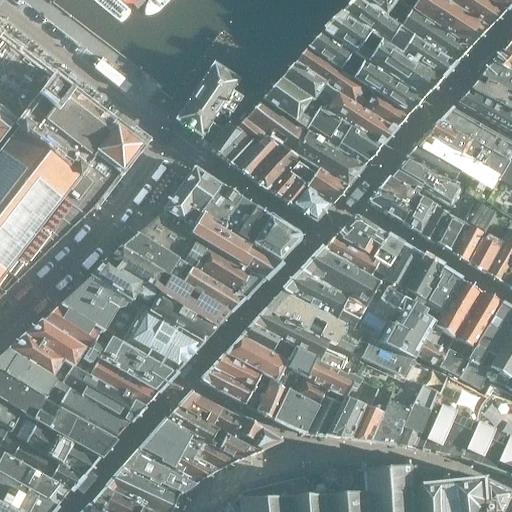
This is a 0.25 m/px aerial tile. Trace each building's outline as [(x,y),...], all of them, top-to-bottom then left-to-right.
[(405,116),(419,101),(420,100),(438,82),(438,81),(452,65),(467,49),(394,0),(352,0),(339,15),(305,51),(405,116)] [(480,35),(484,31),(485,31),(486,30),(502,13),(482,0),(394,0),(467,49),(474,42),(479,36),(479,37),(481,35),(480,35)] [(511,1),(511,0),(482,0),(502,13),(511,1)] [(244,51),(220,34),(207,53),(231,69),(244,51)] [(0,296),(59,239),(62,242),(73,231),(71,228),(91,208),(116,175),(117,175),(117,174),(137,145),(137,140),(132,137),(128,138),(127,139),(85,107),(85,106),(84,106),(67,93),(67,92),(66,92),(65,92),(42,74),(42,73),(41,73),(25,61),(21,58),(22,58),(6,46),(6,45),(5,45),(0,41),(0,296)] [(511,41),(511,42),(511,43),(501,54),(500,54),(479,77),(511,96),(511,41)] [(405,116),(305,51),(293,65),(393,131),(405,116)] [(393,131),(293,65),(279,81),(379,146),(389,135),(392,131),(393,131)] [(226,119),(239,99),(229,92),(235,83),(211,67),(181,112),(181,113),(178,118),(178,117),(175,121),(199,137),(216,112),(226,119)] [(511,96),(479,77),(467,91),(511,116),(511,96)] [(379,146),(279,81),(260,101),(311,135),(361,167),(379,147),(379,146)] [(511,125),(511,116),(467,91),(462,97),(456,103),(455,104),(456,105),(457,105),(465,110),(482,119),(486,122),(488,123),(493,125),(495,126),(499,129),(501,130),(506,132),(506,133),(507,133),(511,125)] [(297,154),(311,135),(260,101),(233,131),(241,137),(251,144),(232,169),(232,170),(249,181),(250,182),(250,181),(253,182),(253,183),(255,185),(265,191),(266,192),(281,172),(294,181),(304,188),(328,206),(343,189),(323,175),(322,177),(308,167),(304,164),(306,161),(297,154)] [(508,146),(448,111),(447,113),(437,124),(436,125),(497,167),(508,146)] [(223,163),(241,137),(233,131),(226,126),(230,121),(226,119),(216,112),(199,137),(195,142),(196,143),(197,142),(203,147),(203,148),(204,149),(204,148),(207,150),(207,151),(209,152),(209,151),(213,154),(213,155),(213,156),(214,155),(222,161),(222,162),(223,163)] [(459,192),(481,205),(511,149),(511,147),(508,146),(497,167),(436,125),(414,149),(463,184),(459,192)] [(361,167),(311,135),(297,154),(306,161),(311,164),(308,167),(322,177),(323,175),(343,189),(344,189),(361,167)] [(232,169),(251,144),(241,137),(223,163),(225,165),(226,164),(228,166),(229,167),(229,166),(232,168),(232,169)] [(463,184),(414,149),(410,153),(405,159),(404,159),(458,191),(459,192),(463,184)] [(511,222),(511,149),(481,205),(496,215),(511,223),(511,222)] [(458,191),(404,159),(404,160),(394,171),(393,172),(422,190),(420,192),(449,209),(453,201),(458,191)] [(198,214),(218,188),(218,187),(215,185),(214,186),(206,180),(207,179),(204,177),(203,178),(195,173),(196,172),(193,170),(192,170),(189,173),(190,174),(186,180),(185,180),(176,192),(177,193),(172,199),(171,198),(169,201),(170,202),(165,209),(164,208),(162,211),(163,211),(163,212),(170,216),(180,202),(188,208),(198,214)] [(280,201),(294,181),(281,172),(266,192),(280,201)] [(422,190),(393,172),(387,180),(386,180),(407,194),(410,191),(418,196),(420,192),(422,190)] [(418,196),(410,191),(407,194),(386,180),(385,180),(386,181),(382,186),(381,185),(376,191),(408,211),(417,197),(418,196)] [(291,208),(304,188),(294,181),(280,201),(291,208)] [(218,227),(238,201),(218,188),(198,214),(218,227)] [(326,208),(328,206),(304,188),(291,208),(292,209),(295,211),(297,213),(297,212),(308,219),(308,220),(313,223),(318,218),(317,218),(326,208)] [(408,211),(376,191),(376,192),(370,199),(365,204),(371,208),(371,207),(379,213),(380,213),(399,224),(408,211)] [(481,205),(459,192),(458,191),(453,201),(466,209),(461,218),(455,215),(452,219),(446,215),(431,244),(449,255),(465,226),(482,236),(484,237),(496,215),(481,205)] [(417,235),(433,207),(417,197),(408,211),(399,224),(399,225),(417,235)] [(233,236),(252,210),(253,209),(252,208),(251,209),(239,201),(238,200),(238,201),(218,227),(233,236)] [(247,245),(267,219),(252,210),(233,236),(218,227),(198,214),(188,208),(180,202),(170,216),(163,212),(155,219),(259,281),(277,264),(277,263),(247,245)] [(431,244),(446,215),(433,207),(417,235),(431,244)] [(259,281),(155,219),(135,236),(240,301),(241,301),(242,300),(242,299),(257,283),(258,283),(259,281)] [(294,244),(293,236),(292,235),(291,235),(281,229),(281,228),(279,227),(269,221),(269,220),(267,219),(247,245),(277,263),(285,254),(285,253),(293,245),(294,244)] [(384,238),(372,230),(372,231),(368,228),(356,220),(355,220),(355,221),(351,222),(351,220),(350,220),(350,221),(342,228),(376,249),(384,238)] [(465,265),(482,236),(465,226),(449,255),(465,265)] [(376,249),(342,228),(332,238),(332,239),(369,261),(376,249)] [(499,285),(511,260),(511,232),(508,230),(499,245),(483,275),(499,285)] [(240,301),(135,236),(118,251),(227,315),(240,301)] [(483,275),(499,245),(484,237),(482,236),(465,265),(483,275)] [(385,271),(399,247),(384,238),(376,249),(369,261),(385,271)] [(385,271),(369,261),(332,239),(331,239),(330,240),(331,241),(322,251),(321,250),(320,251),(378,284),(385,271)] [(397,294),(419,258),(418,259),(399,247),(385,271),(378,284),(397,294)] [(227,315),(118,251),(103,264),(102,264),(87,280),(129,304),(133,298),(150,308),(157,296),(213,330),(214,330),(213,329),(218,324),(219,324),(220,323),(219,323),(226,316),(227,315)] [(412,360),(414,355),(438,317),(417,306),(397,294),(378,284),(320,251),(318,253),(319,253),(313,259),(312,259),(312,260),(313,260),(310,263),(309,263),(308,264),(309,264),(303,270),(302,271),(303,271),(300,273),(296,277),(297,278),(288,287),(288,286),(286,287),(287,288),(282,293),(281,293),(281,294),(412,360)] [(417,306),(439,271),(439,270),(438,270),(420,260),(421,259),(419,258),(397,294),(417,306)] [(511,292),(511,260),(499,285),(511,292)] [(438,317),(458,282),(440,271),(439,271),(417,306),(438,317)] [(146,314),(129,304),(87,280),(57,307),(56,308),(39,324),(24,339),(7,354),(127,423),(142,408),(155,394),(156,393),(171,376),(200,345),(146,314)] [(452,341),(479,295),(477,294),(459,284),(460,283),(458,282),(438,317),(414,355),(437,367),(446,351),(432,343),(438,333),(452,341)] [(416,362),(412,360),(281,294),(278,297),(279,298),(275,301),(264,312),(335,347),(338,340),(363,353),(360,359),(363,360),(400,378),(406,367),(412,370),(416,362)] [(491,364),(511,328),(511,314),(499,307),(500,306),(499,306),(498,305),(497,305),(480,296),(480,295),(479,295),(452,341),(446,351),(437,367),(478,388),(482,380),(476,376),(485,360),(491,364)] [(157,296),(150,308),(146,314),(200,345),(201,343),(212,331),(212,332),(213,330),(157,296)] [(363,360),(360,359),(335,347),(264,312),(249,327),(336,369),(354,378),(363,360)] [(336,369),(249,327),(248,329),(249,329),(243,335),(238,339),(282,367),(281,369),(327,387),(336,369)] [(504,388),(511,374),(511,328),(491,364),(484,377),(504,388)] [(325,391),(281,369),(282,367),(238,339),(237,341),(235,344),(234,344),(233,345),(233,346),(228,351),(222,357),(266,384),(272,387),(286,394),(318,409),(305,436),(322,437),(340,402),(328,396),(332,389),(327,387),(325,391)] [(127,423),(7,354),(0,360),(0,375),(112,440),(127,423)] [(266,384),(222,357),(211,370),(257,397),(266,384)] [(346,396),(354,378),(336,369),(327,387),(332,389),(344,395),(346,396)] [(511,396),(488,384),(482,397),(428,369),(420,387),(436,394),(412,450),(429,454),(459,460),(477,466),(476,466),(496,473),(511,479),(511,396)] [(261,399),(257,397),(211,370),(199,383),(223,395),(227,397),(227,398),(229,399),(234,401),(236,403),(236,402),(241,405),(240,405),(253,412),(261,399)] [(112,440),(0,375),(0,402),(22,416),(95,459),(112,440)] [(393,447),(420,387),(413,383),(408,394),(399,390),(373,443),(393,447)] [(271,421),(286,394),(272,387),(266,384),(257,397),(261,399),(253,412),(271,421)] [(412,450),(436,394),(420,387),(393,447),(412,450)] [(367,442),(390,396),(377,389),(369,406),(374,409),(372,412),(362,407),(347,440),(348,440),(367,442)] [(242,421),(189,394),(189,395),(186,398),(186,397),(180,404),(180,405),(177,407),(176,408),(177,408),(224,434),(233,438),(242,421)] [(305,436),(318,409),(286,394),(271,421),(283,428),(302,435),(303,435),(305,436)] [(343,440),(359,406),(344,399),(346,396),(344,395),(340,402),(322,437),(343,440)] [(22,416),(0,402),(0,428),(11,435),(22,416)] [(347,440),(362,407),(359,406),(343,440),(347,440)] [(224,434),(177,408),(176,409),(176,410),(165,421),(164,422),(216,450),(224,434)] [(95,459),(22,416),(11,435),(12,436),(11,439),(27,448),(28,445),(81,476),(95,459)] [(249,447),(258,430),(242,421),(233,438),(249,447)] [(237,461),(216,450),(164,422),(137,452),(194,484),(195,484),(216,471),(237,461)] [(27,448),(11,439),(12,436),(11,435),(0,428),(0,455),(12,463),(13,460),(67,492),(68,492),(81,476),(28,445),(27,448)] [(279,443),(258,430),(249,447),(260,453),(278,444),(279,443)] [(249,447),(233,438),(224,434),(216,450),(237,461),(260,453),(249,447)] [(194,484),(137,452),(121,471),(176,496),(175,497),(179,500),(184,495),(196,487),(195,484),(194,484)] [(67,492),(13,460),(12,463),(0,455),(0,475),(54,507),(55,508),(59,503),(58,502),(63,497),(67,492)] [(315,486),(312,490),(312,499),(239,503),(238,500),(235,500),(235,503),(235,511),(474,511),(473,486),(402,490),(401,472),(400,465),(397,465),(397,471),(360,473),(360,468),(356,468),(356,476),(342,476),(343,475),(341,474),(340,475),(331,471),(330,469),(329,469),(329,471),(320,477),(318,476),(318,477),(319,478),(320,486),(315,486)] [(474,511),(497,511),(504,498),(506,497),(505,496),(504,496),(483,482),(439,470),(401,472),(402,490),(473,486),(474,511)] [(176,496),(121,471),(104,490),(123,500),(129,503),(148,511),(168,511),(174,501),(175,497),(176,496)] [(50,511),(54,507),(0,475),(0,505),(11,511),(50,511)] [(239,503),(312,499),(312,490),(301,478),(238,495),(239,503)] [(103,511),(117,511),(123,500),(104,490),(91,506),(103,511)] [(148,511),(129,503),(126,508),(129,510),(128,511),(148,511)] [(235,511),(235,503),(225,504),(217,511),(235,511)]
